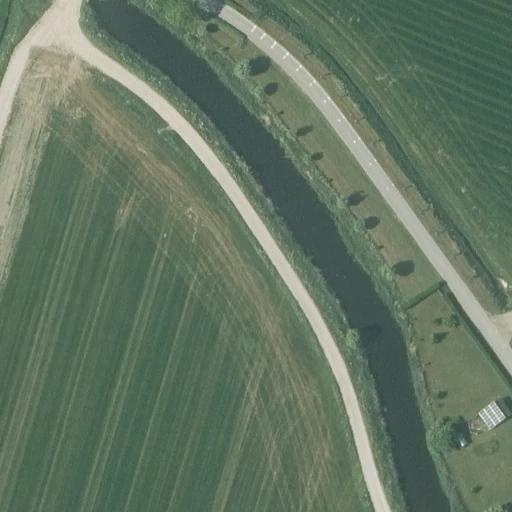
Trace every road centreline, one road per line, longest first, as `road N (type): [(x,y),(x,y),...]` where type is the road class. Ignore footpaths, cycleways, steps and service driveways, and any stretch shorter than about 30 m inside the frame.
road 1 (track): [(70,0),(66,12),(81,45),(187,135),(280,264),(333,360),(381,511)]
road 2 (unclassified): [(511,354),(300,59),(215,0)]
road 3 (track): [(71,30),(32,33),(0,114)]
